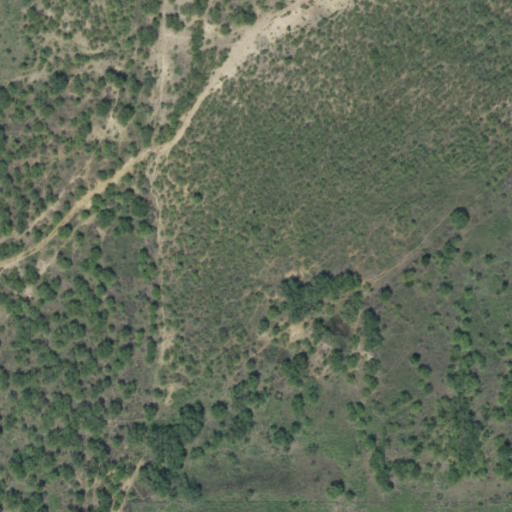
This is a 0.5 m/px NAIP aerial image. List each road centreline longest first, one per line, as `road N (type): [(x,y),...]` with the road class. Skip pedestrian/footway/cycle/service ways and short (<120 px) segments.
road 1 (residential): [(223,0),(187,326),(131,473),(107,511)]
road 2 (residential): [(0,287),(75,280),(207,142),(283,76),(415,0)]
road 3 (residential): [(187,326),(75,280)]
